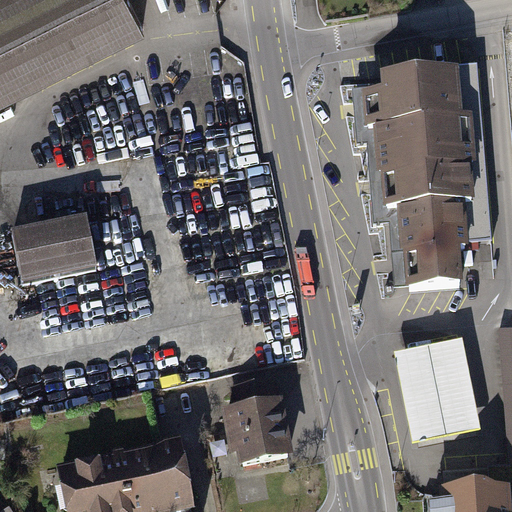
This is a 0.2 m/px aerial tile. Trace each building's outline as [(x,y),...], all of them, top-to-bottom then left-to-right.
[(0,0),(0,104),(144,32),(127,0),(0,0)] [(375,228),(390,227),(467,221),(469,246),(475,246),(473,216),(482,215),(478,179),(488,178),(480,85),(460,87),(459,73),(382,79),(383,94),(354,97),(359,151),(368,151),(375,228)] [(12,235),(22,287),(97,272),(87,220),(12,235)] [(470,256),(469,246),(467,221),(390,227),(395,293),(406,292),(407,298),(465,294),(462,257),(470,256)] [(511,332),(499,334),(509,467),(511,466),(511,332)] [(465,348),(395,363),(413,452),(484,438),(465,348)] [(231,419),(221,421),(234,481),(295,467),(282,408),(277,409),(272,387),(226,397),(231,419)] [(53,475),(60,511),(193,511),(180,450),(53,475)] [(504,511),(502,490),(439,495),(441,511),(504,511)]
